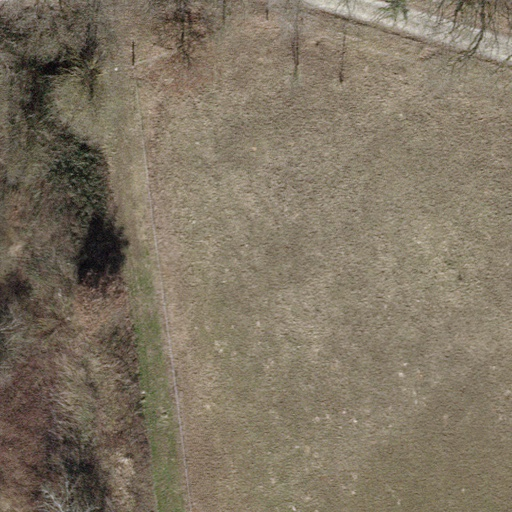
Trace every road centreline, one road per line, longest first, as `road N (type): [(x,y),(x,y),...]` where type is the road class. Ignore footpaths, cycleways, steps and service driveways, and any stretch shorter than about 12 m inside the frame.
road 1 (track): [(137,0),(192,511)]
road 2 (track): [(511,48),(405,11),(262,0)]
